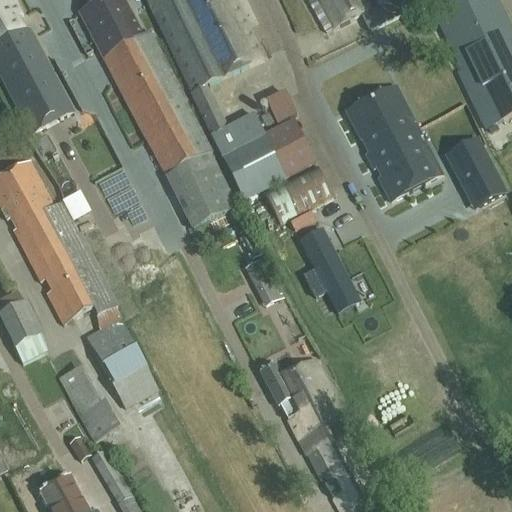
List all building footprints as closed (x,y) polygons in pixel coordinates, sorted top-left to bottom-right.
[(22,18),(12,0),(0,0),(0,74),(33,135),(74,114),(29,32),(23,32),(18,20),(22,18)] [(132,19),(121,0),(106,0),(79,15),(157,161),(167,182),(211,158),(212,157),(139,15),(132,19)] [(151,0),(147,2),(212,139),(228,132),(207,90),(227,81),(263,63),(233,0),(151,0)] [(306,0),(325,34),(331,32),(361,18),(369,34),(421,9),(416,0),(373,0),(378,9),(372,12),(365,0),(306,0)] [(511,37),(494,0),(426,0),(463,76),(459,78),(485,131),(507,121),(499,103),(511,96),(511,37)] [(396,89),(347,115),(357,135),(359,135),(368,152),(364,155),(368,161),(374,173),(377,171),(382,179),(378,181),(391,205),(442,178),(419,133),(396,89)] [(287,97),(267,106),(276,128),(297,118),(287,97)] [(268,190),(315,165),(293,124),(247,149),(268,190)] [(446,159),(474,212),(482,208),(507,195),(479,142),(446,159)] [(237,211),(211,158),(167,182),(193,232),(237,211)] [(55,210),(30,165),(0,180),(0,211),(7,224),(12,220),(17,230),(13,234),(41,286),(46,283),(52,294),(47,296),(64,328),(94,313),(98,319),(95,320),(100,334),(86,341),(125,411),(159,393),(120,324),(119,323),(123,321),(117,309),(118,309),(114,301),(82,236),(80,237),(71,221),(68,215),(63,206),(55,210)] [(281,228),(336,202),(317,169),(263,195),(281,228)] [(382,226),(400,257),(431,239),(412,207),(382,226)] [(323,233),(300,244),(316,273),(305,278),(316,301),(327,295),(338,317),(361,305),(323,233)] [(247,270),(260,295),(275,287),(262,262),(247,270)] [(490,284),(501,308),(511,302),(501,279),(490,284)] [(61,349),(20,371),(38,404),(57,393),(49,378),(70,367),(61,349)] [(331,395),(314,363),(281,380),(274,367),(259,375),(278,411),(282,409),(289,423),(288,424),(322,489),(326,489),(338,511),(374,511),(384,507),(333,411),(331,395)] [(82,367),(54,379),(83,444),(110,432),(82,367)] [(81,466),(93,460),(81,442),(70,448),(81,466)] [(88,511),(70,479),(34,498),(41,511),(88,511)]
